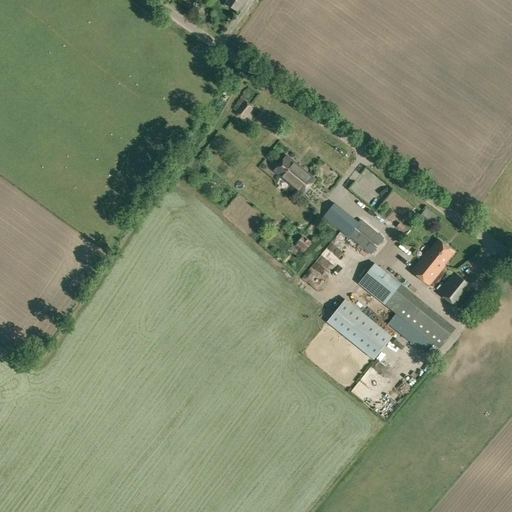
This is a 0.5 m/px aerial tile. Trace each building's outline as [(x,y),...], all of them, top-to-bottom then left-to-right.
[(227,0),(226,2),(238,11),(245,0),(227,0)] [(237,113),(244,118),(251,108),(245,103),(237,113)] [(275,171),(294,186),(304,195),(315,181),(305,172),(287,157),(275,171)] [(358,223),(335,204),(325,216),(348,235),(358,223)] [(361,220),(358,223),(348,235),(371,254),(384,239),(361,220)] [(306,250),(312,242),(303,235),(297,242),(306,250)] [(439,281),(435,278),(445,265),(444,265),(455,252),(439,239),(429,252),(427,250),(411,270),(429,285),(430,284),(434,287),(439,281)] [(396,277),(389,272),(376,261),(365,276),(359,284),(378,298),(409,324),(440,349),(460,324),(434,302),(430,307),(425,304),(426,303),(394,278),(396,277)] [(455,272),(452,275),(449,272),(445,277),(448,280),(438,292),(458,308),(474,288),(455,272)] [(393,337),(346,299),(327,323),(374,360),(393,337)]
